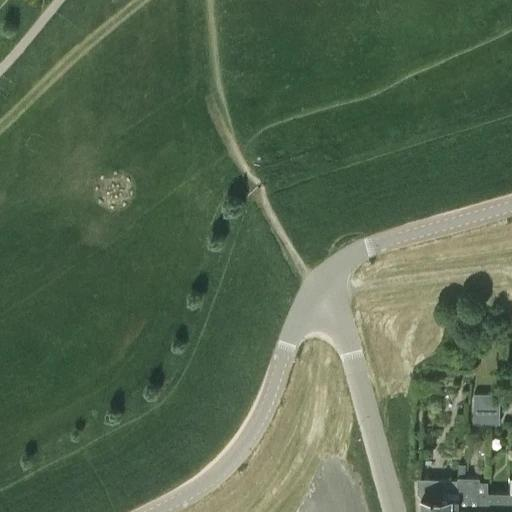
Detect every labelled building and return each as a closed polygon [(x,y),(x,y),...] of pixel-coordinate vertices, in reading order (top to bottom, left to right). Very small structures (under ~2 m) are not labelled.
[(474,392),(474,407),(500,407),(500,392),(474,392)] [(474,407),(473,422),(488,422),(500,422),(500,407),(474,407)] [(417,478),(417,492),(419,494),(421,494),(420,511),(450,511),(451,503),(459,503),(459,477),(468,477),(457,476),(457,479),(417,478)] [(451,503),(450,511),(479,511),(480,491),(487,491),(487,490),(487,481),(479,480),(479,477),(468,477),(459,477),(459,503),(451,503)] [(480,491),(479,511),(508,511),(509,490),(487,490),(487,491),(480,491)]
